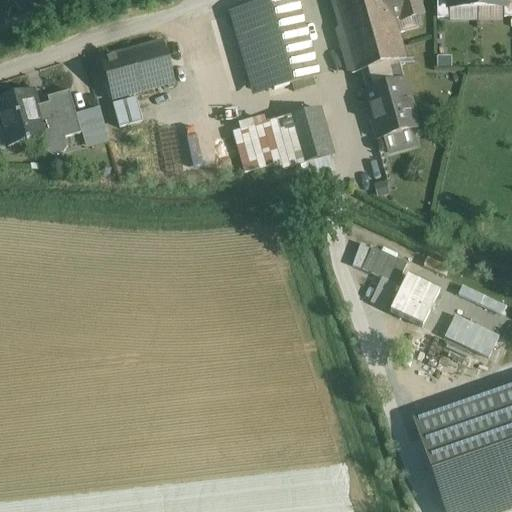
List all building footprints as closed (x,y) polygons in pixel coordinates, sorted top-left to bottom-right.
[(294,0),(283,0),(243,12),(267,93),(317,79),(294,0)] [(331,0),(353,76),(398,63),(405,61),(387,0),(331,0)] [(418,3),(417,0),(387,0),(405,61),(394,20),(401,19),(402,22),(419,17),(415,4),(418,3)] [(448,10),(448,0),(436,0),(437,20),(449,20),(449,10),(448,10)] [(476,0),(448,0),(448,10),(449,10),(476,10),(476,0)] [(476,0),(476,10),(503,9),(504,9),(504,0),(476,0)] [(511,19),(511,0),(504,0),(504,9),(503,9),(503,19),(511,19)] [(243,12),(229,16),(253,97),(267,93),(243,12)] [(163,44),(100,61),(111,103),(175,85),(163,44)] [(380,68),(364,73),(369,92),(365,94),(378,141),(417,130),(398,63),(380,68)] [(31,94),(0,102),(0,123),(8,150),(41,140),(44,139),(35,110),(31,94)] [(75,117),(69,94),(47,100),(49,106),(35,110),(44,139),(41,140),(45,155),(53,159),(63,156),(67,150),(64,141),(81,136),(75,117)] [(135,100),(112,106),(118,130),(141,124),(135,100)] [(98,110),(75,117),(81,136),(86,151),(108,144),(98,110)] [(319,111),(287,120),(292,139),(324,130),(319,111)] [(287,120),(241,133),(251,170),(301,168),(332,159),(324,130),(292,139),(287,120)] [(208,166),(202,135),(190,138),(196,169),(208,166)] [(105,166),(99,168),(98,175),(103,179),(109,177),(110,170),(105,166)] [(406,266),(372,250),(362,272),(396,288),(406,266)] [(450,270),(428,260),(424,269),(446,279),(450,270)] [(407,278),(390,314),(422,330),(440,294),(407,278)] [(463,287),(458,299),(505,317),(510,306),(463,287)] [(457,316),(446,339),(493,360),(504,337),(457,316)] [(511,408),(421,440),(445,511),(458,511),(511,493),(511,408)]
